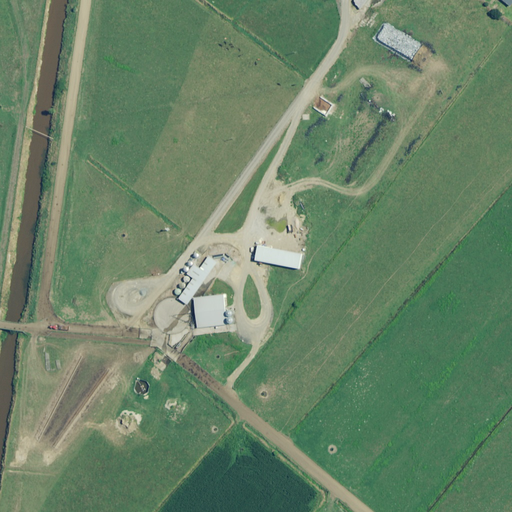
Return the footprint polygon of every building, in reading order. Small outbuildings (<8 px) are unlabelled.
[(355,0),(351,6),(356,13),(359,12),(367,0),(355,0)] [(384,19),(369,8),(360,20),(374,31),(384,19)] [(335,104),(322,96),(319,101),(323,104),(319,111),(327,116),(335,104)] [(302,254),(258,246),(256,261),(300,269),(302,254)] [(194,278),(180,297),(179,299),(187,305),(217,263),(208,256),(199,269),(195,266),(201,256),(195,252),(182,270),(188,274),(194,278)] [(182,282),(186,285),(191,279),(186,275),(182,282)] [(178,287),(182,291),(186,285),(182,282),(178,287)] [(182,291),(178,287),(174,292),(179,296),(182,291)] [(232,308),(226,309),(224,295),(194,299),(198,328),(228,324),(234,324),(232,308)]
